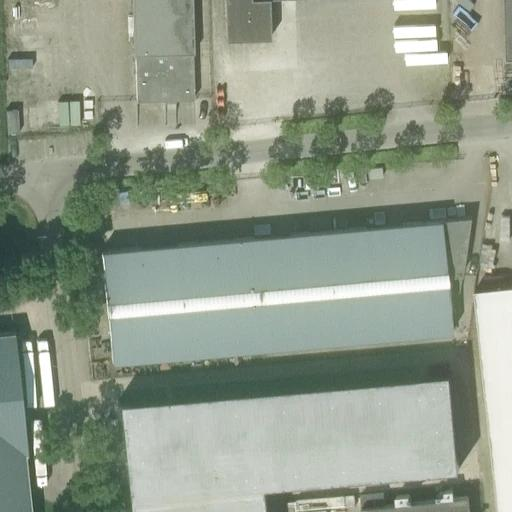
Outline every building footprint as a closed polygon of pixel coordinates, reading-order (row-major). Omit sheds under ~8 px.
[(131,0),(133,57),(134,57),(135,101),(163,100),(163,104),(174,104),(174,100),(193,100),(192,54),(193,54),(191,0),(131,0)] [(223,0),(224,40),(269,39),(267,0),(223,0)] [(100,251),(111,362),(451,332),(445,276),(460,275),(468,217),(438,220),(100,251)] [(497,511),(511,511),(511,285),(474,290),(497,511)] [(0,511),(29,511),(23,453),(25,453),(13,332),(0,333),(0,511)] [(451,372),(117,401),(118,409),(126,408),(136,511),(270,511),(267,485),(459,468),(451,372)] [(469,511),(468,496),(361,507),(361,511),(469,511)]
